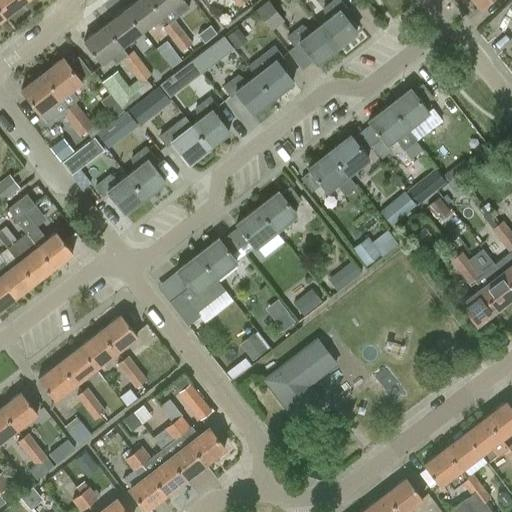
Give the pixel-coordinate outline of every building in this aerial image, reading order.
[(0,0),(0,11),(4,17),(27,0),(0,0)] [(142,31),(162,16),(150,0),(137,0),(125,9),(142,31)] [(150,0),(162,16),(168,23),(179,15),(174,7),(182,0),(150,0)] [(268,0),(255,10),(271,30),(284,20),(268,0)] [(320,26),(336,47),(356,31),(341,11),(346,7),(340,0),(333,0),(323,9),(327,21),(320,26)] [(121,47),(142,31),(125,9),(105,25),(121,47)] [(163,28),(171,38),(176,34),(178,37),(184,32),(174,19),(163,28)] [(127,54),(121,47),(105,25),(84,41),(103,66),(112,59),(115,64),(127,54)] [(294,47),(299,43),(315,63),(336,47),(320,26),(314,31),(301,25),(286,36),(294,47)] [(227,35),(237,47),(247,38),(237,26),(227,35)] [(192,43),(184,32),(178,37),(176,34),(171,38),(181,51),(192,43)] [(191,60),(201,73),(234,48),(224,35),(191,60)] [(170,38),(158,46),(173,66),(184,58),(170,38)] [(256,76),(272,97),(293,81),(277,60),(282,57),(274,47),(248,67),(256,76)] [(122,59),(132,72),(138,68),(136,65),(141,61),(133,51),(122,59)] [(71,89),(81,81),(63,57),(42,74),(60,97),(68,107),(75,102),(79,100),(71,89)] [(201,73),(191,60),(159,84),(169,97),(201,73)] [(152,75),(141,61),(136,65),(138,68),(132,72),(137,79),(140,83),(146,79),(152,75)] [(152,85),(146,79),(140,83),(137,79),(129,85),(117,70),(103,81),(124,107),(152,85)] [(68,107),(60,97),(42,74),(21,90),(39,113),(47,123),(61,112),(68,107)] [(256,76),(248,82),(238,75),(222,87),(231,97),(236,93),(251,113),(265,102),(272,97),(256,76)] [(422,84),(413,91),(411,89),(390,105),(407,128),(428,111),(423,105),(433,97),(422,84)] [(124,109),(111,92),(101,100),(114,117),(124,109)] [(192,126),(208,146),(229,130),(213,110),(218,107),(210,96),(195,109),(199,121),(192,126)] [(155,112),(144,97),(128,108),(140,124),(155,112)] [(61,112),(69,123),(76,117),(78,120),(85,115),(75,102),(68,107),(61,112)] [(370,124),(361,131),(372,144),(382,157),(390,150),(385,144),(393,138),(402,150),(416,140),(407,128),(390,105),(368,122),(370,124)] [(69,123),(79,136),(93,127),(85,115),(78,120),(76,117),(69,123)] [(185,116),(174,124),(158,136),(167,146),(172,143),(187,163),(208,146),(192,126),(185,116)] [(121,134),(112,121),(97,132),(106,144),(121,134)] [(330,152),(347,174),(368,158),(363,151),(372,144),(361,131),(353,137),(351,136),(330,152)] [(84,165),(102,150),(92,137),(73,151),(84,165)] [(128,176),(144,196),(165,180),(149,160),(154,156),(146,146),(131,159),(134,171),(128,176)] [(325,191),(335,183),(344,193),(355,185),(347,174),(330,152),(308,169),(310,171),(301,178),(311,192),(321,184),(325,191)] [(0,202),(19,187),(10,174),(0,181),(0,202)] [(128,176),(121,181),(110,174),(94,186),(102,196),(108,192),(123,212),(144,196),(128,176)] [(419,202),(433,191),(422,178),(409,189),(419,202)] [(258,208),(275,230),(296,213),(292,207),(301,201),(290,187),(281,194),(279,191),(258,208)] [(37,247),(53,267),(73,252),(57,232),(46,240),(26,212),(33,206),(25,194),(7,209),(36,247),(37,247)] [(38,200),(48,215),(58,208),(47,194),(38,200)] [(433,202),(443,219),(452,213),(442,197),(433,202)] [(275,230),(258,208),(237,225),(238,227),(230,234),(240,247),(249,240),(254,247),(275,230)] [(491,229),(501,242),(507,238),(505,235),(510,231),(502,221),(491,229)] [(356,249),(368,264),(398,241),(387,226),(356,249)] [(18,261),(34,282),(53,267),(37,247),(36,247),(29,253),(18,239),(16,240),(6,227),(0,231),(0,239),(7,248),(17,262),(18,261)] [(511,233),(510,231),(505,235),(507,238),(501,242),(509,252),(510,253),(511,251),(511,233)] [(198,255),(215,277),(236,260),(231,254),(240,247),(230,234),(221,241),(219,238),(198,255)] [(501,272),(511,286),(511,251),(510,253),(509,252),(494,263),(501,272)] [(451,260),(459,271),(464,267),(466,269),(471,265),(462,253),(451,260)] [(198,255),(176,272),(178,274),(169,281),(178,293),(168,302),(186,324),(198,315),(195,311),(224,288),(215,277),(198,255)] [(0,277),(15,297),(34,282),(18,261),(17,262),(10,268),(4,261),(0,263),(0,277)] [(480,288),(497,310),(511,298),(511,286),(501,272),(494,263),(492,261),(481,270),(483,272),(479,276),(480,276),(474,280),(480,288)] [(479,276),(471,265),(466,269),(464,267),(459,271),(469,284),(474,280),(480,276),(479,276)] [(0,308),(15,297),(0,277),(0,308)] [(293,302),(303,315),(321,301),(311,288),(293,302)] [(476,326),(497,310),(480,288),(459,304),(476,326)] [(285,330),(298,320),(281,297),(267,306),(285,330)] [(137,336),(121,314),(100,330),(117,352),(137,336)] [(117,352),(100,330),(79,346),(96,368),(117,352)] [(256,333),(240,344),(252,360),(267,349),(256,333)] [(298,422),(322,403),(308,385),(336,363),(317,338),(265,379),(281,401),(298,422)] [(96,368),(79,346),(59,362),(76,384),(96,368)] [(146,357),(162,376),(174,366),(158,347),(146,357)] [(117,364),(127,376),(138,368),(128,356),(117,364)] [(233,376),(253,365),(249,357),(229,368),(233,376)] [(76,384),(59,362),(38,378),(55,400),(76,384)] [(147,380),(138,368),(127,376),(136,388),(147,380)] [(77,396),(85,408),(96,400),(88,388),(77,396)] [(195,390),(184,398),(201,419),(211,411),(195,390)] [(21,392),(9,401),(0,407),(0,408),(17,430),(38,413),(21,392)] [(172,397),(162,404),(170,415),(180,408),(172,397)] [(105,411),(96,400),(85,408),(94,420),(105,411)] [(511,408),(506,401),(485,417),(501,439),(502,438),(511,430),(511,408)] [(124,417),(132,430),(154,415),(145,403),(124,417)] [(0,442),(17,430),(0,408),(0,442)] [(67,423),(79,443),(93,434),(81,415),(67,423)] [(189,443),(205,463),(225,448),(209,428),(197,437),(181,416),(172,422),(182,434),(189,443)] [(502,438),(501,439),(485,417),(464,432),(481,454),(486,461),(496,453),(497,454),(502,450),(508,446),(502,438)] [(169,458),(185,478),(205,463),(189,443),(182,434),(172,422),(164,429),(172,439),(161,448),(163,450),(169,458)] [(487,462),(486,461),(481,454),(464,432),(444,448),(461,470),(466,478),(472,473),(487,462)] [(37,445),(28,433),(18,442),(27,453),(37,445)] [(58,462),(77,447),(69,437),(50,452),(58,462)] [(502,450),(510,461),(511,460),(511,442),(508,446),(502,450)] [(47,457),(37,445),(27,453),(36,465),(47,457)] [(142,446),(133,452),(142,464),(150,458),(150,457),(142,446)] [(148,475),(164,495),(185,478),(169,458),(163,450),(161,448),(150,457),(150,458),(142,464),(150,474),(148,475)] [(466,478),(461,470),(444,448),(423,464),(439,486),(447,480),(453,488),(461,482),(470,495),(471,495),(477,491),(475,488),(480,484),(472,473),(466,478)] [(142,464),(133,452),(125,459),(134,471),(142,464)] [(164,495),(148,475),(129,489),(145,509),(164,495)] [(385,493),(399,511),(404,511),(422,499),(406,477),(385,493)] [(471,495),(470,495),(453,508),(456,511),(492,511),(485,502),(490,498),(480,484),(475,488),(477,491),(471,495)] [(89,487),(81,494),(90,505),(98,499),(89,487)] [(399,511),(385,493),(364,509),(366,511),(399,511)] [(90,505),(81,494),(72,500),(81,511),(90,505)] [(127,511),(117,499),(99,511),(127,511)]
